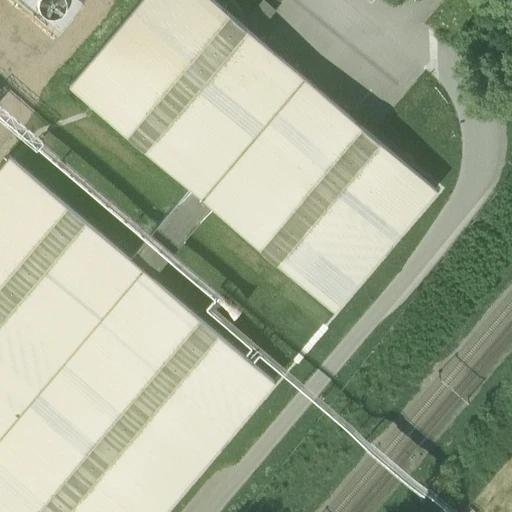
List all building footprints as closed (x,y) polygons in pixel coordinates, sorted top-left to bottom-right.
[(26,0),(59,27),(81,0),(26,0)] [(193,189),(133,260),(155,278),(215,207),(336,311),(390,247),(396,240),(439,190),(216,0),(146,0),(73,86),(193,189)] [(262,25),(276,7),(266,0),(263,0),(251,16),(262,25)] [(13,156),(0,170),(0,511),(163,511),(221,445),(227,438),(275,381),(155,278),(133,260),(13,156)] [(396,240),(390,247),(393,250),(399,243),(396,240)] [(230,440),(227,438),(221,445),(224,448),(230,440)]
